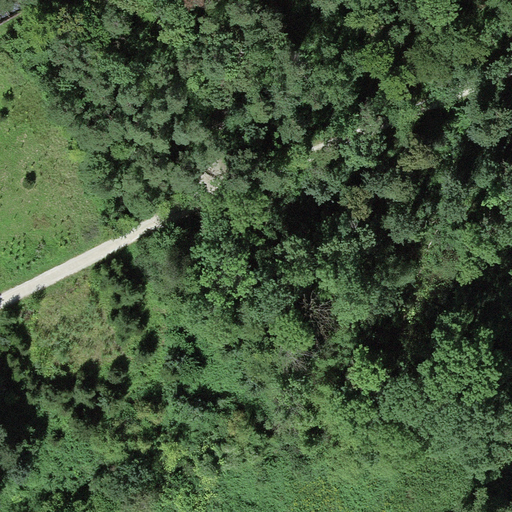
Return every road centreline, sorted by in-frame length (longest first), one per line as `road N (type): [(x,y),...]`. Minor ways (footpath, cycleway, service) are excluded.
road 1 (track): [(511,64),(201,198),(0,301)]
road 2 (track): [(253,0),(201,198)]
